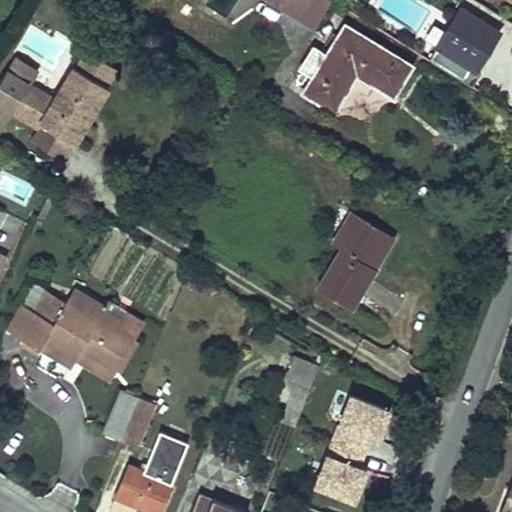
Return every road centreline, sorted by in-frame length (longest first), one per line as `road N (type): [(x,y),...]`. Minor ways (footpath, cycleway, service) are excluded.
road 1 (unknown): [(463,408),(144,222),(64,157)]
road 2 (residential): [(429,489),(511,291)]
